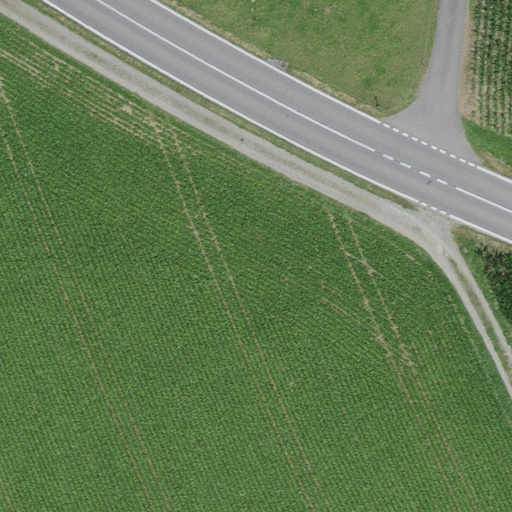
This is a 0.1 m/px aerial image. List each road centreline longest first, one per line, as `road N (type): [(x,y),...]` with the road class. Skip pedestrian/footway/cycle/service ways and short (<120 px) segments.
road 1 (track): [(433,239),(148,88),(2,0)]
road 2 (tertiary): [(98,0),(245,85),(434,178)]
road 3 (track): [(434,178),(433,239),(511,375)]
road 4 (unclassified): [(458,0),(434,178)]
